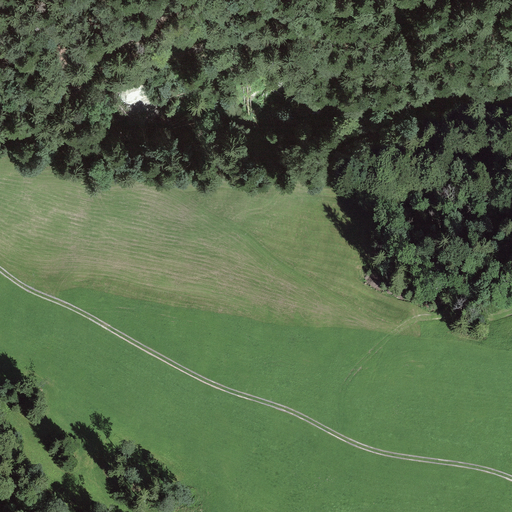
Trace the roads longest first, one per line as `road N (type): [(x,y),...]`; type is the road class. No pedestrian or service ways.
road 1 (track): [(511,479),(358,445),(190,373),(0,269)]
road 2 (track): [(0,89),(45,95),(127,80),(150,62),(310,19),(346,0)]
road 3 (track): [(61,93),(100,48),(127,41),(172,0)]
